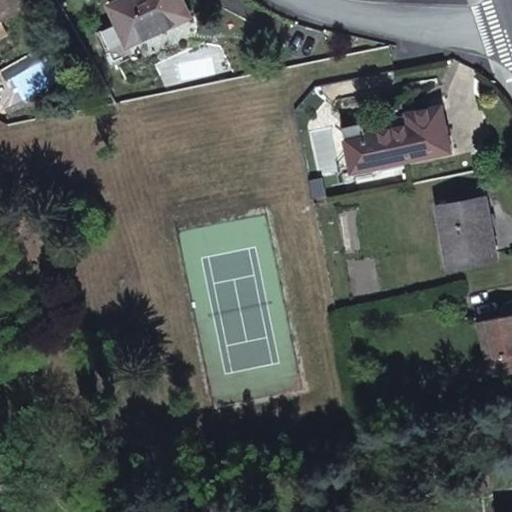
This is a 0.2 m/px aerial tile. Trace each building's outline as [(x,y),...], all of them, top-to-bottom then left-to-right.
[(0,0),(0,23),(1,23),(40,0),(0,0)] [(123,0),(111,6),(130,45),(191,16),(183,0),(123,0)] [(0,40),(9,36),(1,23),(0,23),(0,40)] [(0,125),(10,124),(0,117),(0,110),(4,97),(0,95),(0,125)] [(374,163),(374,166),(452,151),(443,107),(409,114),(412,125),(368,133),(374,163)] [(354,167),(374,163),(368,133),(366,123),(346,127),(354,167)] [(449,227),(455,267),(499,259),(488,198),(441,206),(445,228),(449,227)] [(511,314),(481,321),(493,377),(511,373),(511,314)]
